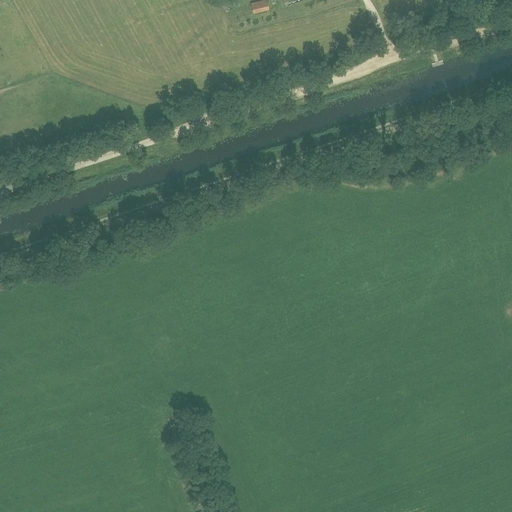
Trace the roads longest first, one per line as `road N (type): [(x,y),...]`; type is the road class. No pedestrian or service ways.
road 1 (track): [(511,87),(0,260)]
road 2 (track): [(393,62),(2,191)]
road 3 (unclassified): [(393,62),(511,22)]
